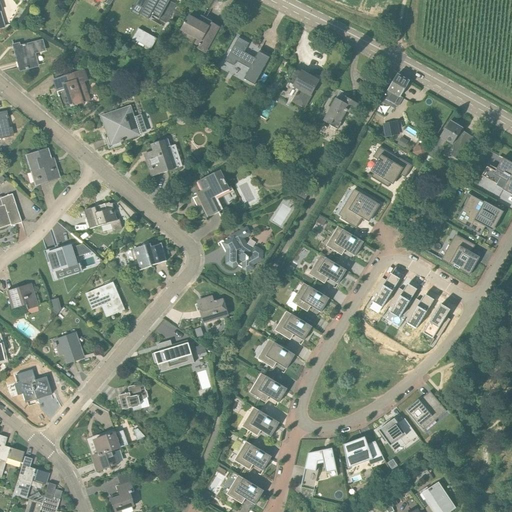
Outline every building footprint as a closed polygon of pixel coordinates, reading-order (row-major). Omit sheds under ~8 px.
[(140,2),(138,5),(144,9),(141,16),(148,20),(151,15),(164,22),(174,5),(169,1),(169,0),(139,0),(139,1),(140,2)] [(189,16),(181,31),(201,42),(198,48),(206,53),(220,27),(201,16),(198,21),(189,16)] [(138,28),(132,38),(151,49),(157,38),(138,28)] [(239,37),(229,55),(237,60),(236,61),(250,69),(244,79),(254,85),(270,57),(259,52),(255,58),(244,52),(249,43),(239,37)] [(20,49),(15,51),(17,62),(19,67),(20,70),(38,66),(35,54),(46,51),(43,40),(25,45),(25,44),(19,46),(20,49)] [(316,41),(312,47),(318,50),(321,44),(316,41)] [(74,66),(52,73),(57,88),(61,87),(62,90),(58,92),(57,92),(59,97),(60,97),(64,109),(82,103),(76,84),(87,80),(84,71),(76,73),(74,66)] [(295,69),(287,83),(298,89),(292,100),(304,107),(318,81),(302,72),(295,69)] [(398,107),(403,99),(401,98),(410,82),(398,75),(382,101),(396,109),(397,107),(398,107)] [(260,115),(269,119),(276,100),(266,97),(260,115)] [(359,104),(346,97),(343,102),(336,98),(324,121),(332,126),(335,120),(340,123),(347,112),(353,115),(359,104)] [(131,106),(102,116),(112,145),(141,135),(131,106)] [(0,138),(11,136),(7,118),(8,118),(8,116),(7,116),(6,113),(0,114),(0,138)] [(450,121),(428,156),(435,160),(447,142),(452,145),(453,150),(450,156),(460,162),(467,150),(467,147),(456,140),(461,132),(463,129),(459,126),(459,125),(457,124),(455,124),(450,121)] [(387,136),(399,134),(397,123),(385,125),(387,136)] [(153,152),(145,155),(147,161),(148,161),(154,176),(178,168),(168,138),(151,144),(153,152)] [(400,139),(397,144),(404,148),(407,143),(400,139)] [(430,148),(423,143),(421,146),(418,145),(413,152),(424,159),(430,148)] [(377,160),(370,171),(373,173),(371,178),(381,184),(388,188),(390,184),(392,185),(399,174),(405,178),(412,166),(399,159),(379,147),(373,158),(377,160)] [(47,150),(26,156),(31,173),(35,172),(39,184),(59,178),(54,163),(52,164),(47,150)] [(487,167),(482,176),(503,188),(502,190),(511,195),(511,163),(503,158),(497,169),(490,165),(489,168),(487,167)] [(422,166),(415,177),(421,180),(428,169),(425,167),(422,166)] [(203,190),(196,193),(208,218),(221,212),(214,198),(231,190),(229,187),(228,184),(227,184),(225,179),(221,170),(198,181),(203,190)] [(414,192),(423,186),(420,181),(411,187),(414,192)] [(295,184),(291,193),(305,201),(310,192),(305,189),(301,187),(295,184)] [(349,207),(341,219),(356,228),(362,219),(369,223),(380,205),(354,190),(345,205),(349,207)] [(1,196),(0,196),(0,227),(10,224),(11,226),(21,223),(12,194),(1,198),(1,196)] [(469,199),(462,210),(470,214),(466,222),(478,229),(476,232),(481,235),(485,227),(493,232),(495,228),(496,228),(504,214),(503,213),(504,212),(484,202),(484,203),(468,194),(466,197),(469,199)] [(96,207),(84,210),(90,229),(119,220),(114,203),(112,204),(112,203),(111,203),(110,203),(109,203),(108,203),(105,204),(106,209),(97,212),(96,207)] [(233,238),(221,245),(227,255),(227,264),(233,268),(238,265),(248,271),(254,268),(254,265),(263,260),(264,251),(256,246),(253,248),(247,244),(244,239),(252,235),(247,227),(231,235),(233,238)] [(343,230),(331,249),(342,256),(345,250),(355,256),(364,243),(343,230)] [(450,244),(441,260),(470,276),(480,258),(471,253),(475,246),(461,238),(456,248),(450,244)] [(71,245),(47,252),(54,274),(78,266),(75,256),(91,251),(83,244),(72,248),(71,245)] [(151,244),(134,249),(140,270),(152,267),(152,266),(166,262),(162,244),(152,247),(151,244)] [(326,258),(314,278),(325,284),(328,279),(338,285),(347,271),(326,258)] [(382,278),(372,296),(376,298),(373,302),(382,308),(400,280),(393,275),(391,274),(386,281),(382,278)] [(114,282),(86,294),(93,311),(93,310),(102,306),(107,318),(125,310),(114,282)] [(400,289),(389,307),(393,309),(391,313),(400,318),(417,290),(410,286),(408,284),(403,292),(400,289)] [(31,285),(7,292),(12,309),(26,305),(27,310),(38,307),(31,285)] [(308,286),(297,306),(308,312),(311,307),(321,313),(330,299),(308,286)] [(416,299),(406,317),(410,319),(407,323),(417,329),(434,300),(427,296),(425,295),(420,302),(416,299)] [(212,297),(198,301),(203,318),(217,314),(219,320),(229,317),(223,300),(214,303),(212,297)] [(58,299),(51,301),(53,308),(52,308),(55,317),(61,310),(58,299)] [(441,305),(424,333),(433,339),(435,335),(439,338),(450,320),(446,317),(450,310),(448,309),(441,305)] [(291,314),(279,334),(290,341),(294,335),(304,341),(312,327),(291,314)] [(201,328),(195,330),(197,338),(203,336),(201,328)] [(82,353),(76,333),(53,340),(59,356),(64,354),(67,364),(75,361),(75,360),(85,357),(83,352),(82,353)] [(160,352),(152,354),(155,364),(157,363),(160,373),(171,370),(168,360),(180,357),(182,363),(194,360),(188,341),(172,345),(171,341),(157,344),(160,352)] [(274,342),(262,362),(273,369),(277,363),(287,369),(295,355),(274,342)] [(196,356),(205,353),(203,345),(194,348),(196,356)] [(199,376),(202,389),(210,388),(207,375),(199,376)] [(51,394),(46,376),(42,377),(42,378),(39,379),(39,378),(35,379),(34,377),(29,378),(29,379),(21,381),(24,391),(22,392),(25,403),(37,399),(36,398),(51,394)] [(266,376),(254,396),(265,403),(269,397),(279,403),(287,389),(266,376)] [(129,393),(119,396),(123,410),(125,409),(125,410),(130,409),(129,408),(132,407),(132,408),(133,408),(133,411),(142,409),(149,407),(144,384),(128,388),(129,393)] [(418,400),(406,410),(416,422),(417,422),(421,427),(432,417),(435,421),(446,411),(438,401),(433,396),(423,405),(419,401),(418,400)] [(258,410),(247,430),(258,437),(261,431),(271,437),(280,423),(258,410)] [(395,419),(378,430),(390,446),(400,438),(406,445),(418,437),(405,419),(398,424),(395,419)] [(146,437),(138,429),(134,430),(138,440),(146,437)] [(99,455),(121,447),(116,433),(94,441),(99,455)] [(19,452),(4,447),(7,437),(0,435),(0,477),(1,477),(7,459),(21,463),(24,452),(20,451),(19,452)] [(365,437),(344,445),(351,466),(372,458),(374,463),(388,457),(375,441),(368,445),(365,437)] [(251,444),(239,464),(250,471),(253,465),(263,471),(272,457),(251,444)] [(97,471),(120,464),(115,451),(121,448),(121,447),(99,455),(92,457),(97,471)] [(308,453),(304,469),(317,472),(319,463),(324,462),(326,474),(337,472),(332,447),(308,453)] [(45,473),(30,469),(32,459),(24,457),(12,495),(26,499),(32,480),(46,484),(50,473),(45,472),(45,473)] [(214,472),(207,488),(216,492),(223,476),(214,472)] [(236,478),(227,494),(244,504),(247,499),(256,505),(264,491),(240,476),(238,479),(236,478)] [(315,484),(302,481),(301,488),(314,491),(315,484)] [(115,511),(118,511),(135,506),(131,493),(134,492),(131,482),(117,487),(120,496),(111,499),(115,511)] [(56,511),(60,499),(53,497),(56,485),(48,483),(41,503),(42,503),(40,510),(46,511),(56,511)] [(448,511),(454,508),(437,483),(423,492),(436,511),(444,507),(446,511),(448,511)] [(392,508),(398,505),(394,497),(407,490),(404,486),(396,492),(386,497),(392,508)] [(39,511),(40,510),(42,503),(41,503),(29,500),(24,511),(39,511)]
